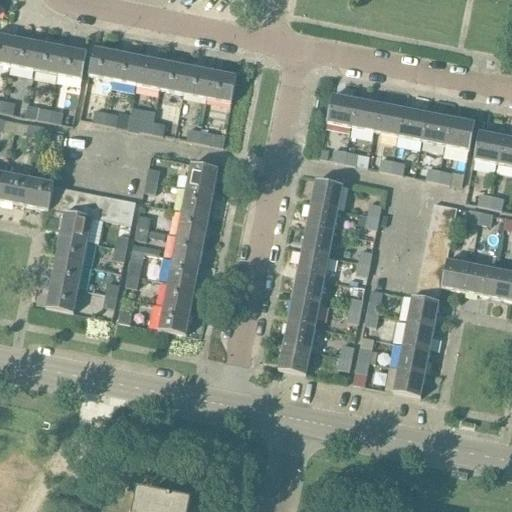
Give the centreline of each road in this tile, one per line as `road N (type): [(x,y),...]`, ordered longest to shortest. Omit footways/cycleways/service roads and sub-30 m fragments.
road 1 (residential): [(229,407),(301,54)]
road 2 (residential): [(271,48),(43,6),(44,0)]
road 3 (tertiary): [(229,407),(0,363)]
road 4 (tertiary): [(511,461),(294,419)]
road 5 (residential): [(511,95),(301,54)]
